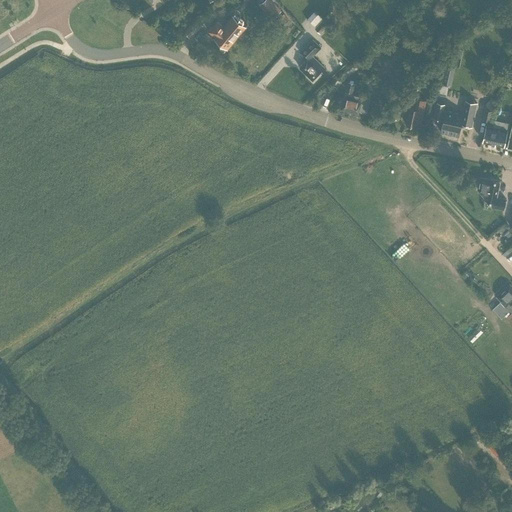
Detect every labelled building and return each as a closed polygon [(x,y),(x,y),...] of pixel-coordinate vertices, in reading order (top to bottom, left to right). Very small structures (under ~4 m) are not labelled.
[(271,0),(265,0),(259,5),(271,20),(281,12),(271,0)] [(413,19),(406,13),(401,20),(407,25),(413,19)] [(330,24),(324,18),(315,28),(320,34),(330,24)] [(217,21),(209,32),(228,47),(236,37),(237,38),(245,28),(235,19),(227,29),(217,21)] [(199,21),(185,32),(190,39),(204,28),(199,21)] [(300,52),(307,59),(300,67),(313,80),(321,72),(321,71),(325,68),(313,56),(321,47),(313,39),(300,52)] [(462,48),(447,45),(439,82),(451,85),(455,65),(458,66),(462,48)] [(411,70),(401,63),(387,84),(397,91),(411,70)] [(351,94),(354,82),(352,81),(351,83),(349,83),(346,93),(346,96),(344,96),(341,109),(358,113),(359,109),(365,110),(368,99),(351,94)] [(417,90),(406,88),(403,99),(414,102),(417,90)] [(425,100),(421,99),(417,98),(415,109),(409,108),(406,124),(420,127),(425,100)] [(462,114),(443,110),(444,104),(437,102),(433,118),(443,120),(440,132),(458,136),(461,124),(472,127),(476,106),(477,103),(465,101),(462,114)] [(489,122),(492,111),(485,110),(483,120),(489,122)] [(493,127),(487,126),(483,142),(504,146),(507,130),(508,130),(509,123),(495,120),(493,127)] [(500,181),(489,179),(489,180),(480,178),(477,190),(484,200),(495,203),(493,208),(503,210),(505,199),(496,197),(500,181)] [(505,245),(511,237),(511,233),(508,230),(499,239),(505,245)] [(511,288),(509,285),(496,297),(501,302),(493,310),(502,319),(510,311),(511,313),(511,288)] [(20,425),(8,408),(0,413),(0,416),(6,424),(8,423),(12,427),(16,427),(18,426),(21,425),(20,425)] [(511,460),(487,433),(480,439),(511,474),(511,460)]
